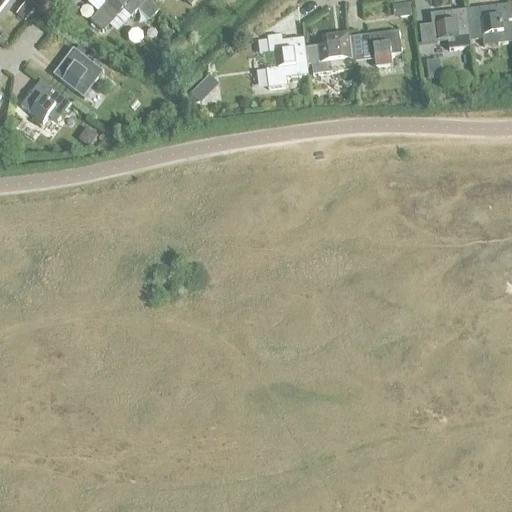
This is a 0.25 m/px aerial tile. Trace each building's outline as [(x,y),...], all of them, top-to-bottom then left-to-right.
[(0,0),(0,12),(9,0),(8,0),(0,0)] [(39,0),(36,5),(47,13),(55,3),(51,0),(39,0)] [(149,23),(159,14),(147,2),(145,3),(141,0),(111,0),(112,1),(91,24),(102,34),(123,11),(131,18),(137,12),(149,23)] [(67,3),(59,12),(67,19),(75,11),(67,3)] [(393,7),(394,19),(410,18),(409,6),(393,7)] [(511,6),(479,10),(468,12),(469,23),(467,23),(470,43),(471,43),(483,42),(484,48),(511,45),(511,6)] [(17,19),(25,25),(31,16),(33,14),(25,8),(17,19)] [(432,27),(420,29),(422,45),(434,44),(448,42),(449,53),(471,50),(472,50),(471,43),(470,43),(467,23),(469,23),(468,12),(466,12),(431,16),(432,27)] [(317,51),(305,52),(307,68),(311,68),(312,78),(353,73),(348,35),(325,38),(327,49),(317,50),(317,51)] [(363,52),(365,62),(375,61),(377,70),(392,68),(391,58),(403,57),(399,35),(363,40),(365,52),(363,52)] [(307,68),(305,52),(303,41),(282,43),(281,38),(266,40),(269,57),(272,56),(274,71),(265,72),(267,91),(287,89),(286,81),(308,78),(307,68)] [(79,48),(75,54),(81,59),(86,53),(79,48)] [(72,52),(52,77),(82,100),(102,75),(81,59),(75,54),(72,52)] [(438,63),(425,65),(427,82),(440,80),(438,63)] [(208,78),(200,86),(210,96),(219,88),(208,78)] [(41,83),(21,109),(44,126),(49,118),(57,123),(70,106),(41,83)] [(79,139),(89,148),(97,138),(86,130),(79,139)]
